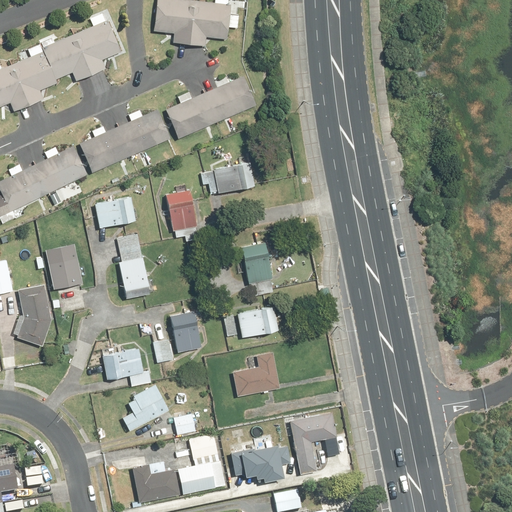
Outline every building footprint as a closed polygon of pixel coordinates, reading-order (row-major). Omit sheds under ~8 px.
[(234,4),(200,0),(160,0),(157,30),(178,32),(177,39),(207,42),(208,36),(229,39),(234,4)] [(113,16),(46,45),(61,77),(80,69),(83,74),(110,62),(107,56),(127,48),(113,16)] [(44,46),(0,65),(0,103),(11,99),(13,105),(41,93),(38,87),(58,78),(44,46)] [(236,74),(160,111),(175,142),(251,105),(236,74)] [(155,109),(78,145),(93,176),(169,140),(155,109)] [(69,144),(0,176),(0,195),(7,211),(84,175),(69,144)] [(213,167),(217,191),(256,184),(252,160),(213,167)] [(172,230),(197,225),(189,189),(166,193),(172,230)] [(132,195),(94,202),(99,227),(137,220),(132,195)] [(265,241),(241,245),(248,283),(272,278),(265,241)] [(74,242),(45,248),(53,289),(82,283),(74,242)] [(142,256),(118,261),(125,297),(150,293),(142,256)] [(6,260),(0,261),(0,293),(12,291),(6,260)] [(51,318),(44,283),(17,288),(23,317),(16,336),(42,345),(51,318)] [(272,305),(237,312),(242,337),(277,329),(272,305)] [(195,310),(169,315),(177,350),(203,345),(195,310)] [(172,360),(169,338),(153,341),(156,362),(172,360)] [(138,347),(102,354),(106,377),(142,370),(138,347)] [(232,371),(237,395),(279,387),(272,351),(255,354),(258,366),(232,371)] [(168,409),(154,383),(133,394),(135,398),(127,402),(132,410),(122,416),(129,429),(168,409)] [(173,417),(177,434),(194,430),(191,413),(173,417)] [(251,427),(230,430),(234,451),(255,448),(251,427)] [(298,452),(294,429),(267,434),(276,478),(314,470),(310,449),(298,452)] [(194,464),(178,467),(183,492),(224,484),(214,432),(189,437),(194,464)] [(148,462),(131,466),(138,502),(180,494),(174,467),(150,472),(148,462)] [(0,502),(1,502),(0,494),(0,491),(17,489),(13,464),(0,466),(0,502)] [(297,489),(273,492),(276,511),(300,508),(297,489)]
